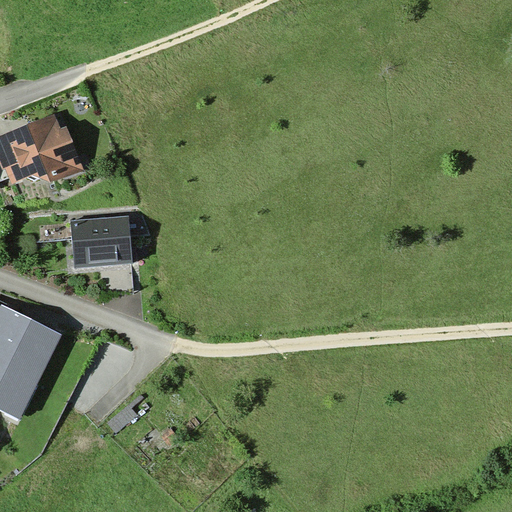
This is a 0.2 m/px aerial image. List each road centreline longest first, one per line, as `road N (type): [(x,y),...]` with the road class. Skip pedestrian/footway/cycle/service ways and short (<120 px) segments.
road 1 (track): [(511,329),(234,351),(161,339)]
road 2 (track): [(271,0),(147,52),(83,68)]
road 3 (residential): [(161,339),(0,279)]
